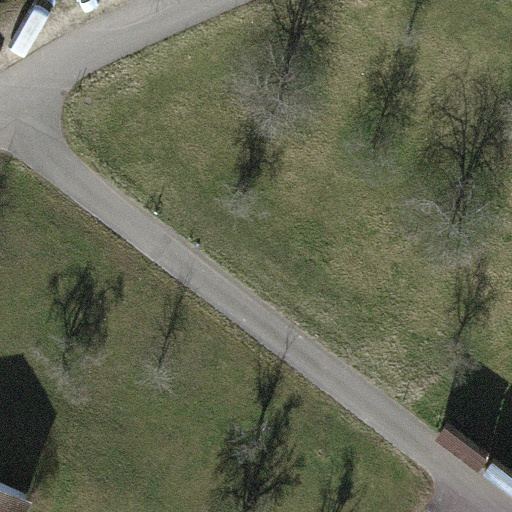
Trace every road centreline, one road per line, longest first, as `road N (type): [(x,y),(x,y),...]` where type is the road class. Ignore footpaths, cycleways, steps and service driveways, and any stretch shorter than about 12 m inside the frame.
road 1 (track): [(0,103),(503,511)]
road 2 (residential): [(0,101),(147,19),(198,0)]
